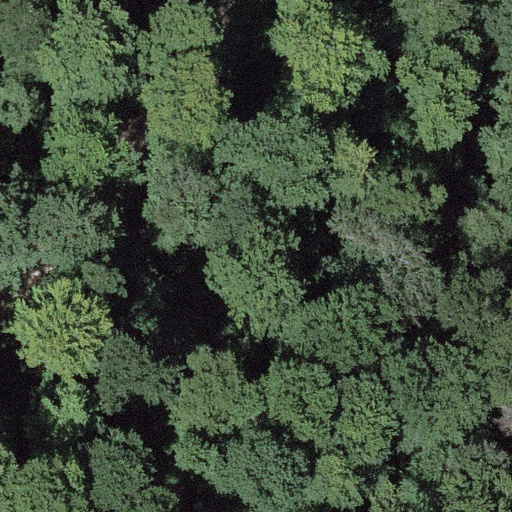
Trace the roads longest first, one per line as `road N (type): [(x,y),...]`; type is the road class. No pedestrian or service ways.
road 1 (track): [(66,231),(132,238),(205,229),(386,155),(511,80)]
road 2 (track): [(256,0),(0,308)]
road 3 (track): [(189,511),(511,327)]
